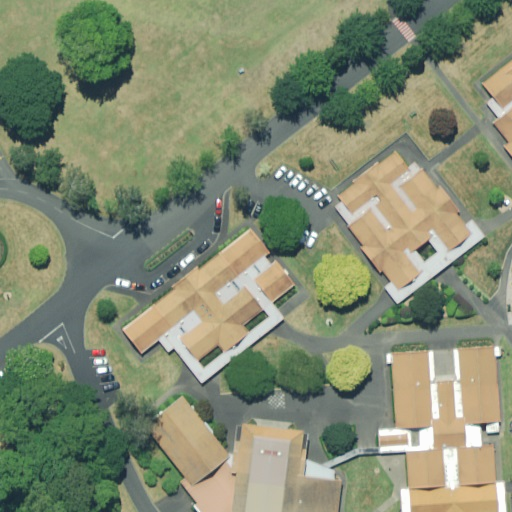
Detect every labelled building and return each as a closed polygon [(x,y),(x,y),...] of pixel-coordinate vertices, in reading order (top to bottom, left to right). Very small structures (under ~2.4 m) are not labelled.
[(511,63),(485,85),(502,106),(507,113),(495,122),(511,143),(506,147),(511,154),(511,63)] [(386,272),(393,280),(388,284),(384,287),(394,301),(400,308),(447,270),(487,237),(486,232),(475,217),(471,220),(469,222),(463,214),(466,211),(445,186),(442,187),(427,167),(423,171),(420,167),(418,165),(414,168),(399,149),(383,162),(381,160),(354,180),(357,184),(340,195),(345,203),(337,207),(350,221),(353,225),(350,228),(366,246),(363,250),(382,273),(386,272)] [(255,225),(120,327),(143,356),(162,341),(171,352),(176,348),(201,378),(205,383),(216,374),(278,325),(286,319),(283,315),(275,304),(301,284),(280,257),(271,265),(267,260),(276,252),(255,225)] [(472,425),(509,423),(504,346),(461,349),(463,380),(440,381),(438,351),(393,354),(398,429),(435,426),(436,438),(437,449),(410,452),(412,488),(408,488),(405,489),(406,511),(511,511),(511,495),(511,482),(502,482),(500,443),(473,445),(472,425)] [(237,421),(234,454),(191,396),(152,424),(190,474),(184,478),(201,503),(206,511),(338,511),(344,471),(332,470),(327,469),(323,468),(306,466),(305,427),(237,421)] [(435,426),(398,429),(381,431),(383,447),(383,450),(383,454),(410,452),(437,449),(436,438),(435,426)] [(380,455),(383,454),(383,450),(383,447),(369,448),(359,449),(329,463),(323,468),(327,469),(332,470),(336,466),(337,465),(362,456),(380,455)]
